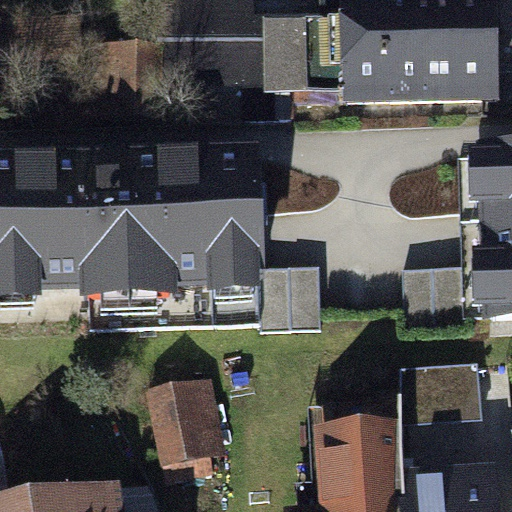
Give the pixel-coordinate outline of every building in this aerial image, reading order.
[(511,0),(357,0),(358,4),(321,5),(321,27),(262,28),(261,0),(172,1),(173,79),(255,78),(255,87),(361,87),(361,104),(511,103),(511,0)] [(79,13),(0,22),(0,80),(86,70),(79,13)] [(167,47),(96,46),(94,116),(165,118),(167,47)] [(263,140),(0,148),(0,283),(267,275),(263,140)] [(511,141),(482,142),(488,318),(511,317),(511,141)] [(212,382),(145,397),(162,474),(230,459),(212,382)] [(411,432),(414,506),(510,501),(507,450),(488,451),(486,403),(409,407),(411,432)] [(414,506),(411,432),(332,436),(335,510),(414,506)] [(71,502),(72,511),(131,511),(130,496),(71,502)] [(414,506),(414,511),(511,511),(511,501),(510,501),(414,506)] [(72,511),(71,502),(2,509),(2,511),(72,511)]
